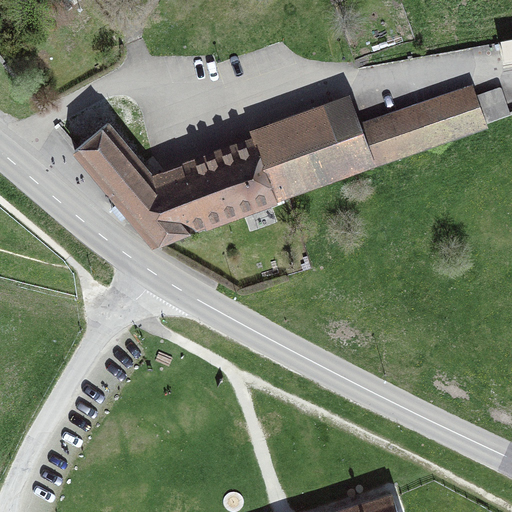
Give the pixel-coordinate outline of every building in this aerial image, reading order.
[(374,166),(486,124),(477,102),(472,88),(360,130),(374,166)] [(486,124),(510,115),(502,93),(477,102),(486,124)] [(285,200),(374,166),(360,130),(347,97),(258,130),(263,142),(285,200)] [(117,126),(79,153),(159,245),(203,229),(162,176),(117,126)] [(162,176),(203,229),(285,200),(263,142),(162,176)] [(511,200),(483,213),(505,262),(511,258),(511,200)] [(402,511),(398,499),(358,511),(402,511)]
